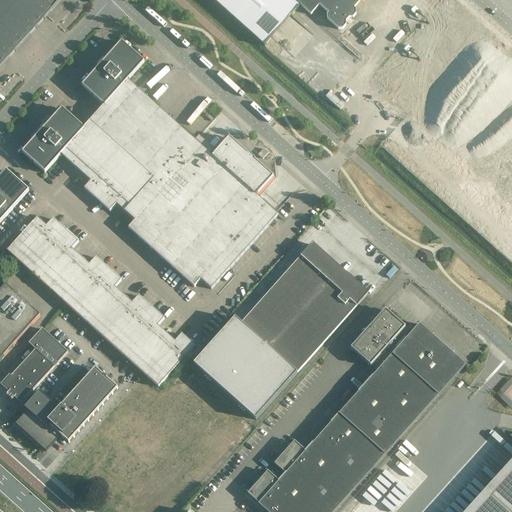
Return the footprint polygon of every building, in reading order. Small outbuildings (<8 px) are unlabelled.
[(0,0),(0,67),(60,0),(0,0)] [(290,0),(212,0),(250,34),(265,47),(272,38),(292,16),(299,8),(290,0)] [(293,0),(311,16),(316,10),(320,6),(328,14),(327,15),(327,20),(339,30),(343,30),(346,26),(346,23),(349,19),(353,19),(356,15),(356,10),(354,9),(362,0),(293,0)] [(511,55),(450,0),(444,0),(372,80),(388,95),(397,103),(511,206),(511,55)] [(62,110),(39,135),(22,154),(45,174),(61,156),(90,182),(84,190),(110,213),(117,205),(135,221),(128,229),(194,288),(201,281),(211,290),(231,268),(278,216),(256,197),(273,178),(228,138),(212,157),(128,82),(144,63),(121,43),(81,87),(103,107),(83,129),(62,110)] [(264,149),(259,155),(263,159),(268,153),(264,149)] [(6,171),(0,178),(0,224),(3,221),(9,214),(16,207),(22,200),(29,192),(6,171)] [(7,252),(15,260),(159,388),(195,347),(182,335),(175,342),(158,327),(165,320),(138,296),(132,304),(115,289),(121,281),(96,258),(89,265),(72,250),(79,243),(53,220),(47,227),(37,219),(7,252)] [(297,374),(366,297),(310,246),(241,323),(235,319),(194,365),(256,420),(297,374)] [(239,259),(231,268),(237,273),(245,264),(239,259)] [(0,361),(40,317),(6,286),(0,292),(0,361)] [(371,367),(372,366),(378,372),(374,376),(313,445),(359,485),(456,376),(465,366),(419,325),(396,351),(390,345),(405,328),(385,311),(350,349),(371,367)] [(29,344),(36,351),(4,385),(10,391),(6,396),(12,401),(16,397),(23,403),(55,368),(68,353),(43,330),(29,344)] [(95,369),(89,376),(59,410),(40,393),(25,409),(28,412),(16,425),(47,453),(61,437),(69,444),(118,389),(95,369)] [(166,497),(171,491),(146,469),(148,466),(143,462),(141,465),(123,448),(131,439),(142,449),(150,440),(152,443),(157,437),(154,435),(163,426),(131,398),(68,469),(88,487),(102,471),(144,508),(140,511),(160,511),(170,501),(166,497)] [(511,446),(505,441),(509,436),(503,430),(495,438),(511,452),(511,446)] [(334,511),(359,485),(313,445),(306,453),(294,443),(274,465),(285,476),(286,475),(326,511),(334,511)] [(395,511),(426,474),(400,453),(356,507),(360,510),(364,505),(372,511),(395,511)] [(511,511),(511,461),(466,511),(511,511)] [(326,511),(286,475),(285,476),(279,483),(267,472),(247,495),(259,505),(266,511),(326,511)]
